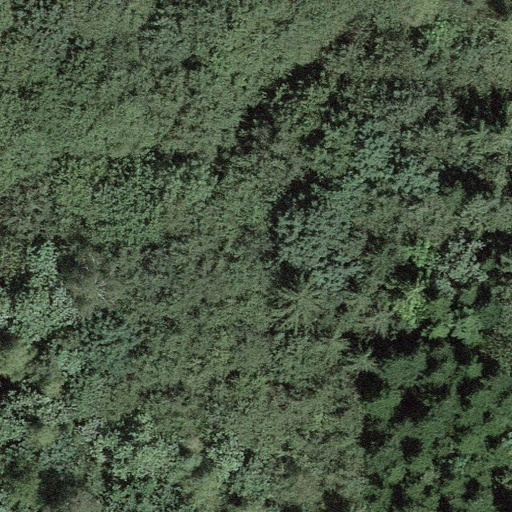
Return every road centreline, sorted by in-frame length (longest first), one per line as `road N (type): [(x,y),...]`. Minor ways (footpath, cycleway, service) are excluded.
road 1 (track): [(511,100),(0,190)]
road 2 (track): [(315,0),(349,132)]
